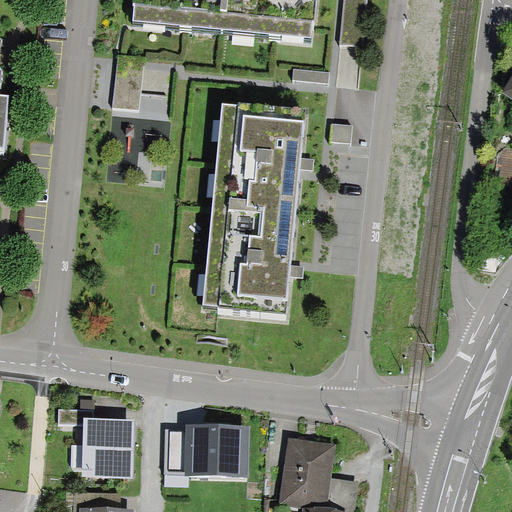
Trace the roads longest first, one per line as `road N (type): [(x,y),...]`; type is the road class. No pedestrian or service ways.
road 1 (residential): [(396,0),(351,405)]
road 2 (residential): [(82,0),(45,368)]
road 3 (residential): [(494,3),(460,285),(475,311),(508,327)]
road 4 (residential): [(351,405),(45,368)]
